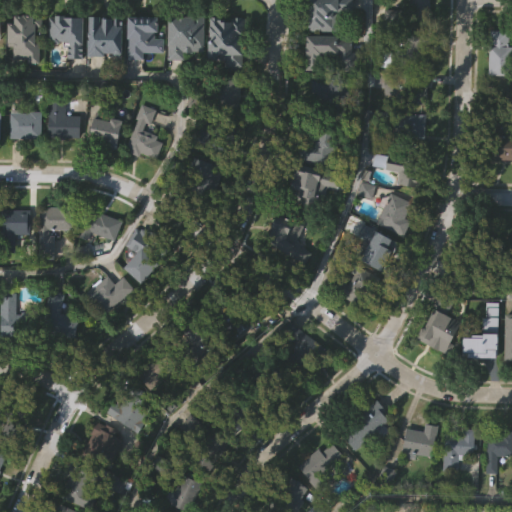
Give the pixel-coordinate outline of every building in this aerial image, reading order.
[(334,8),(334,16),(337,16),(337,29),(307,28),(307,0),(349,0),(349,9),(334,8)] [(428,2),(409,2),(408,14),(397,13),(396,39),(410,40),(409,54),(426,54),(428,2)] [(32,13),(32,14),(41,14),(41,26),(39,26),(38,62),(27,62),(27,58),(12,58),(12,41),(6,41),(6,21),(12,21),(12,13),(32,13)] [(82,15),(82,58),(64,58),(64,47),(59,46),(58,42),(47,42),(48,17),(52,17),(52,14),(82,15)] [(90,55),(87,55),(87,15),(121,16),(121,54),(90,55)] [(202,15),(202,52),(183,52),(183,60),(167,59),(167,15),(202,15)] [(245,16),(244,34),(242,34),(242,61),(238,60),(238,66),(221,65),(221,59),(207,59),(208,15),(245,16)] [(157,16),(157,31),(154,30),(154,38),(163,38),(163,52),(145,52),(145,59),(127,59),(126,16),(157,16)] [(511,28),(511,73),(492,73),(493,28),(511,28)] [(432,66),(395,66),(395,50),(407,50),(407,33),(432,33),(432,66)] [(349,35),(349,51),(356,51),(355,71),(336,71),(336,55),(322,54),(322,70),(306,70),(306,35),(349,35)] [(383,64),(397,65),(397,53),(384,52),(383,64)] [(12,101),(26,100),(26,105),(37,105),(37,69),(40,69),(40,56),(13,57),(13,65),(6,65),(6,85),(12,85),(12,101)] [(82,59),(47,58),(47,87),(66,87),(66,100),(81,101),(82,59)] [(86,97),(120,97),(121,60),(87,59),(86,97)] [(125,101),(142,101),(142,94),(161,95),(162,81),(155,81),(155,59),(126,59),(125,101)] [(202,95),(202,59),(167,59),(166,102),(183,102),(183,94),(202,95)] [(419,81),(419,84),(433,84),(432,103),(399,103),(399,94),(388,94),(388,73),(419,73),(419,81)] [(487,117),(508,118),(509,88),(507,88),(507,73),(488,73),(487,117)] [(245,77),(243,110),(191,107),(192,93),(214,94),(215,76),(245,77)] [(332,116),(311,116),(311,80),(347,80),(347,96),(332,96),(332,116)] [(66,99),(66,114),(83,114),(83,136),(48,136),(48,99),(66,99)] [(158,112),(154,123),(149,121),(146,129),(162,135),(160,139),(167,141),(160,157),(144,151),(143,155),(128,150),(140,118),(138,117),(144,103),(159,109),(158,112)] [(24,109),(24,111),(45,111),(45,137),(14,137),(13,109),(24,109)] [(118,145),(117,150),(94,144),(95,140),(88,138),(94,112),(124,119),(118,145)] [(429,113),(428,136),(411,135),(410,148),(382,146),(384,112),(429,113)] [(242,122),(233,155),(207,148),(209,141),(195,137),(199,119),(208,122),(210,113),(242,122)] [(511,159),(493,159),(494,119),(511,120),(511,159)] [(345,123),(340,148),(334,147),(331,164),(302,157),(306,139),(322,143),(327,120),(345,123)] [(78,180),(79,158),(63,158),(64,144),(47,144),(46,179),(78,180)] [(153,151),(139,147),(124,194),(138,198),(139,196),(155,201),(162,181),(145,176),(153,151)] [(378,152),(427,158),(423,188),(401,184),(403,171),(376,165),(378,152)] [(8,180),(40,181),(40,153),(9,153),(8,180)] [(121,164),(104,160),(105,157),(94,155),(88,180),(106,184),(105,189),(114,192),(121,164)] [(222,180),(216,198),(185,188),(196,156),(226,166),(222,180)] [(322,175),(313,205),(287,197),(293,176),(297,177),(300,166),(323,173),(322,175)] [(331,205),(333,176),(315,175),(314,186),(298,184),(297,203),(331,205)] [(511,202),(511,180),(489,180),(488,202),(511,202)] [(411,221),(404,236),(377,223),(391,192),(412,202),(405,218),(411,221)] [(217,230),(218,204),(188,203),(187,229),(217,230)] [(72,205),(72,206),(78,206),(78,228),(53,228),(53,234),(58,234),(58,257),(43,257),(43,208),(51,208),(51,206),(61,206),(61,205),(72,205)] [(19,251),(3,250),(4,208),(34,209),(33,233),(20,233),(19,251)] [(101,213),(102,211),(130,222),(122,241),(98,232),(97,234),(83,228),(86,219),(84,218),(88,208),(101,213)] [(320,248),(324,230),(335,232),(339,217),(296,208),(289,242),(320,248)] [(316,250),(308,265),(264,241),(278,216),(294,225),(289,235),(316,250)] [(376,229),(392,236),(390,240),(393,242),(381,263),(365,254),(371,243),(357,235),(365,220),(377,227),(376,229)] [(161,266),(147,283),(129,266),(142,252),(128,244),(140,224),(161,236),(158,240),(173,254),(161,266)] [(488,259),(481,273),(457,259),(474,228),(505,229),(504,243),(485,242),(479,254),(488,259)] [(415,248),(389,235),(374,265),(400,278),(415,248)] [(70,272),(70,249),(46,249),(45,254),(38,253),(37,301),(51,301),(51,272),(70,272)] [(28,252),(0,251),(0,294),(16,294),(16,277),(28,277),(28,252)] [(89,274),(114,283),(121,263),(86,251),(76,279),(86,283),(89,274)] [(310,295),(293,284),(302,269),(279,256),(262,282),(303,307),(310,295)] [(385,277),(368,307),(336,289),(342,278),(351,284),(357,274),(354,272),(359,262),(385,277)] [(137,325),(164,302),(138,271),(123,284),(135,297),(122,308),(137,325)] [(110,274),(118,283),(127,275),(138,288),(113,310),(94,288),(110,274)] [(253,298),(257,303),(260,301),(271,314),(254,328),(247,320),(230,334),(210,311),(241,284),(253,298)] [(83,316),(79,338),(45,332),(52,290),(68,292),(64,313),(83,316)] [(0,292),(16,292),(16,314),(22,314),(22,310),(35,310),(35,333),(20,332),(20,336),(0,336),(0,292)] [(460,323),(444,354),(415,338),(420,328),(423,330),(441,293),(454,300),(446,315),(460,323)] [(335,322),(329,334),(356,347),(371,316),(354,308),(345,327),(335,322)] [(511,360),(500,360),(501,313),(511,313),(511,360)] [(229,346),(199,371),(185,353),(197,343),(186,330),(203,315),(229,346)] [(485,360),(464,359),(464,326),(475,327),(475,316),(496,316),(495,348),(486,348),(485,360)] [(85,333),(102,356),(133,333),(122,319),(112,326),(106,317),(85,333)] [(331,348),(320,364),(316,362),(305,377),(297,371),(304,360),(295,354),(302,344),(286,333),(294,321),(331,348)] [(62,336),(47,333),(41,373),(75,378),(77,360),(59,357),(62,336)] [(25,352),(14,352),(15,335),(0,334),(0,378),(25,378),(25,352)] [(416,382),(447,397),(452,387),(448,385),(459,364),(444,357),(450,344),(438,337),(416,382)] [(496,399),(496,345),(482,345),(482,378),(461,378),(461,399),(496,399)] [(169,348),(185,369),(188,366),(198,379),(185,390),(176,378),(178,376),(175,372),(154,389),(140,371),(169,348)] [(214,358),(224,374),(239,366),(229,349),(214,358)] [(511,357),(503,357),(502,402),(511,402),(511,357)] [(318,386),(288,364),(279,376),(296,388),(285,402),(299,412),(318,386)] [(275,393),(273,395),(262,379),(281,365),(292,381),(275,393)] [(180,375),(202,402),(213,394),(191,366),(180,375)] [(160,408),(141,433),(115,414),(131,393),(124,388),(132,377),(151,391),(146,398),(160,408)] [(368,440),(362,444),(350,429),(371,412),(368,407),(378,399),(388,412),(384,416),(389,422),(368,440)] [(258,412),(235,437),(208,411),(218,400),(233,414),(246,401),(258,412)] [(0,408),(2,409),(5,403),(30,414),(15,447),(0,440),(0,408)] [(204,424),(231,440),(211,473),(190,461),(197,449),(201,452),(209,439),(199,433),(197,435),(184,426),(193,413),(206,421),(204,424)] [(128,438),(114,467),(85,453),(95,434),(93,433),(99,421),(129,436),(128,438)] [(435,426),(427,457),(402,450),(390,484),(378,480),(384,466),(378,464),(389,435),(398,439),(401,428),(408,430),(409,427),(420,430),(422,423),(435,426)] [(472,428),(470,459),(456,458),(455,471),(439,470),(442,435),(458,436),(459,427),(472,428)] [(511,429),(511,455),(494,455),(494,473),(482,473),(483,435),(497,435),(497,432),(500,432),(501,429),(511,429)] [(111,443),(109,464),(143,467),(145,445),(111,443)] [(337,449),(342,455),(323,471),(331,482),(319,492),(297,466),(318,448),(321,452),(332,443),(337,449)] [(345,464),(357,484),(389,465),(377,445),(345,464)] [(3,475),(0,482),(0,451),(9,455),(3,470),(5,471),(3,475)] [(178,470),(189,478),(200,464),(188,456),(178,470)] [(100,495),(94,510),(65,498),(77,465),(101,475),(93,493),(100,495)] [(422,473),(404,470),(400,494),(430,498),(435,467),(423,466),(422,473)] [(473,471),(460,471),(460,477),(443,476),(440,511),(446,511),(455,511),(456,495),(471,496),(473,471)] [(205,483),(192,511),(167,501),(174,486),(178,488),(184,473),(205,483)] [(495,511),(495,497),(511,497),(511,474),(484,473),(483,511),(495,511)] [(319,497),(316,502),(308,497),(298,511),(278,511),(270,507),(291,474),(313,487),(310,491),(319,497)] [(317,490),(296,508),(298,511),(322,511),(340,497),(330,485),(320,494),(317,490)] [(160,501),(158,506),(162,507),(163,506),(176,511),(146,511),(151,503),(154,504),(156,499),(160,501)] [(56,511),(61,501),(81,510),(80,511),(56,511)]
